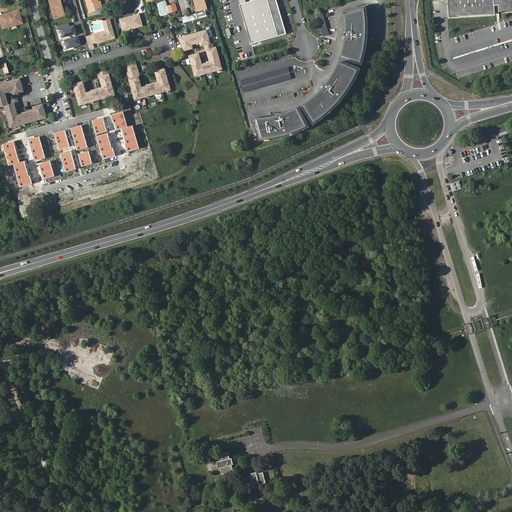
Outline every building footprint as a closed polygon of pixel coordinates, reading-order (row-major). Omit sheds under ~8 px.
[(60,0),(58,1),(58,0),(49,0),(55,19),(63,17),(61,6),(63,6),(61,0),(60,0)] [(99,11),(98,4),(96,0),(84,0),(89,14),(99,11)] [(204,0),(193,0),(196,12),(207,9),(204,0)] [(254,0),(239,5),(251,44),(287,34),(276,0),(254,0)] [(511,0),(448,0),(450,17),(495,14),(494,5),(499,5),(500,11),(511,10),(511,0)] [(177,12),(175,5),(167,7),(169,14),(171,16),(175,15),(176,14),(175,12),(177,12)] [(259,116),(254,116),(254,136),(261,136),(267,135),(275,134),(280,133),(278,128),(282,127),(284,132),(287,131),(295,129),(305,125),(307,124),(313,120),(318,117),(321,115),(325,112),(330,108),(337,100),(333,96),(335,93),(340,96),(342,94),(345,90),(351,81),(355,73),(357,70),(359,66),(360,62),(362,54),(363,52),(364,46),(365,39),(360,38),(360,34),(366,34),(366,32),(366,22),(365,14),(365,8),(345,11),(346,30),(352,30),(351,37),(345,37),(345,42),(344,47),(342,53),(340,58),(339,62),(336,67),(333,72),(330,77),(328,80),(326,82),(330,85),(325,91),(321,88),(316,93),(313,96),(302,103),(297,106),(292,108),(287,111),(282,112),(279,113),(281,118),(274,120),(272,114),(268,115),(265,116),(259,116)] [(322,36),(328,34),(322,11),(315,13),(322,36)] [(0,19),(0,21),(2,29),(4,32),(9,31),(9,29),(16,27),(15,25),(22,23),(19,14),(13,15),(12,14),(5,16),(6,17),(0,19)] [(197,15),(181,20),(183,25),(198,21),(197,16),(197,15)] [(142,27),(139,16),(135,17),(135,18),(133,19),(132,18),(119,21),(123,33),(142,27)] [(109,21),(102,23),(105,32),(93,35),(96,45),(109,41),(109,40),(114,38),(109,21)] [(75,24),(60,28),(66,49),(81,45),(75,24)] [(207,50),(206,50),(208,59),(211,58),(212,61),(198,65),(197,62),(200,61),(198,53),(188,56),(194,76),(221,69),(215,47),(212,48),(211,42),(209,43),(205,30),(179,38),(182,51),(188,49),(187,45),(201,41),(202,45),(203,45),(204,49),(206,48),(207,50)] [(138,75),(134,61),(126,63),(124,64),(134,100),(169,89),(164,69),(154,72),(157,80),(159,79),(160,82),(138,88),(137,85),(140,84),(137,76),(136,77),(136,75),(138,75)] [(240,80),(243,92),(291,79),(288,67),(240,80)] [(100,77),(99,77),(101,85),(104,85),(105,88),(83,94),(82,91),(84,90),(82,82),(73,84),(79,105),(114,95),(107,70),(97,73),(98,76),(100,75),(100,77)] [(17,92),(24,90),(20,77),(0,83),(0,106),(5,105),(11,126),(47,116),(43,104),(36,106),(37,109),(15,115),(14,112),(17,111),(15,106),(19,105),(18,101),(17,102),(16,98),(8,100),(6,95),(4,96),(3,93),(16,89),(17,92)] [(324,84),(321,81),(318,85),(321,88),(325,91),(330,85),(326,82),(324,84)] [(276,110),(271,111),(272,114),(274,120),(281,118),(279,113),(277,113),(276,110)] [(123,111),(112,114),(116,130),(122,129),(128,151),(139,148),(133,125),(128,127),(123,111)] [(81,126),(70,129),(77,150),(87,147),(81,126)] [(65,130),(54,133),(59,150),(70,146),(65,130)] [(39,137),(29,140),(35,162),(46,158),(39,137)] [(14,142),(3,145),(9,166),(14,164),(21,187),(33,184),(26,160),(20,162),(14,142)] [(71,151),(60,154),(65,170),(76,167),(71,151)] [(89,151),(78,154),(82,166),(92,164),(89,151)] [(50,161),(40,164),(44,179),(55,176),(50,161)] [(227,452),(216,456),(221,474),(233,471),(227,452)] [(263,472),(244,477),(247,488),(266,483),(263,472)]
